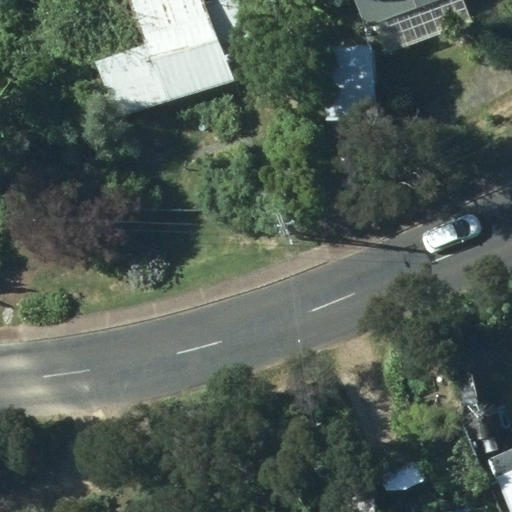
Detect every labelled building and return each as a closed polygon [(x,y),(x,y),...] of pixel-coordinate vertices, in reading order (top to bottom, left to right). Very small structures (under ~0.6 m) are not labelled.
[(216,0),(206,4),(204,0),(134,0),(147,35),(130,41),(134,50),(101,61),(120,115),(169,97),(171,100),(234,77),(232,70),(254,61),(259,45),(242,0),(216,0)] [(359,0),(369,25),(387,18),(397,48),(471,20),(463,0),(359,0)] [(83,31),(89,52),(103,48),(97,28),(83,31)] [(324,50),(330,121),(379,117),(373,46),(324,50)] [(469,430),(480,439),(494,438),(504,426),(502,411),(490,404),(476,405),(467,415),(469,430)] [(510,511),(511,511),(511,449),(489,459),(510,511)]
